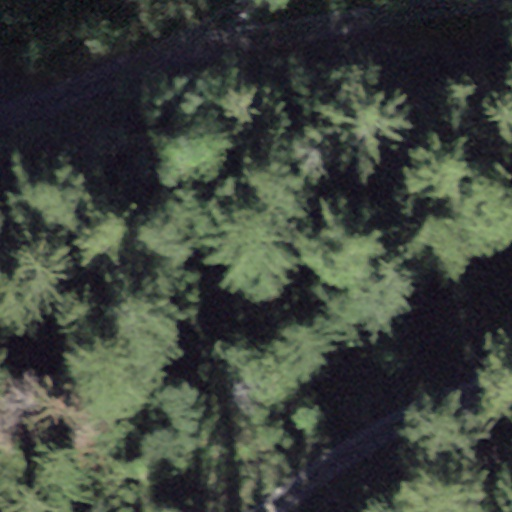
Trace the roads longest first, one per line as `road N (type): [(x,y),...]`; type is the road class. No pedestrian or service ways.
road 1 (track): [(511,10),(115,78),(0,109)]
road 2 (track): [(331,511),(511,401)]
road 3 (track): [(115,78),(255,0)]
